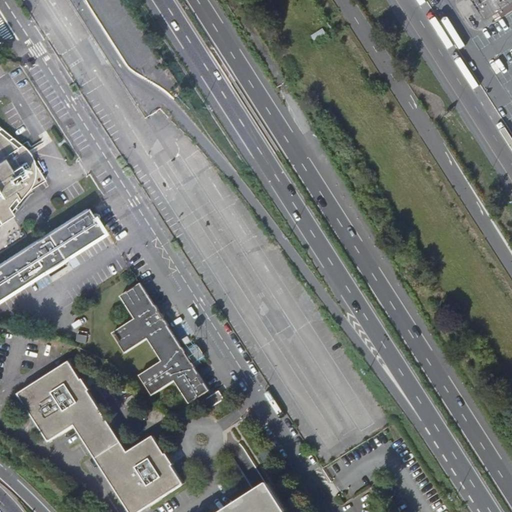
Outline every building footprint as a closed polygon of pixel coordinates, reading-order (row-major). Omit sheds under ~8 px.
[(511,0),(475,0),(487,18),(498,11),(502,18),(511,11),(511,0)] [(0,224),(0,223),(0,218),(11,211),(27,191),(44,180),(34,165),(33,163),(33,161),(32,160),(31,158),(30,156),(30,155),(29,154),(28,152),(27,151),(26,150),(25,149),(24,148),(23,147),(21,145),(20,144),(0,127),(0,224)] [(64,257),(102,233),(86,208),(0,263),(0,297),(46,268),(64,257)] [(11,211),(0,218),(0,223),(0,224),(13,216),(11,211)] [(69,264),(64,257),(46,268),(51,276),(69,264)] [(186,352),(183,347),(182,347),(169,326),(170,325),(166,320),(166,321),(159,310),(160,310),(156,305),(155,305),(141,283),(121,295),(136,318),(113,333),(126,353),(148,338),(163,360),(140,375),(153,395),(176,381),(190,403),(210,390),(196,368),(193,362),(193,363),(186,352)] [(78,333),(76,341),(86,343),(88,336),(78,333)] [(194,340),(183,347),(186,352),(193,363),(193,362),(196,368),(207,360),(194,340)] [(108,420),(89,391),(91,390),(83,378),(82,379),(70,361),(67,363),(36,383),(19,394),(50,442),(75,426),(83,437),(92,452),(95,456),(95,457),(118,492),(130,511),(140,511),(185,484),(173,465),(174,464),(167,453),(166,453),(154,435),(128,451),(121,440),(108,420)] [(212,407),(225,399),(219,390),(207,398),(207,400),(212,407)] [(289,511),(286,507),(286,508),(269,482),(266,484),(254,492),(252,493),(252,492),(235,503),(235,504),(222,511),(289,511)]
